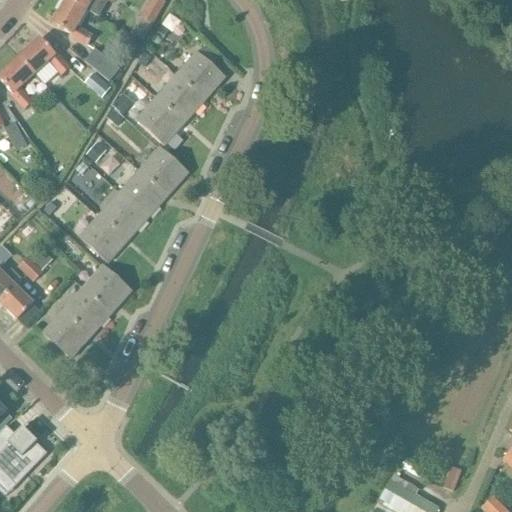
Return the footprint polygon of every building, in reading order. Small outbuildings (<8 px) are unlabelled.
[(65,0),(65,1),(86,13),(97,19),(107,1),(112,4),(114,0),(65,0)] [(151,26),(154,22),(164,4),(156,0),(151,0),(140,19),(130,37),(141,44),(151,26)] [(76,29),(86,13),(65,1),(52,25),(71,36),(70,38),(87,48),(92,38),(76,29)] [(160,26),(153,39),(162,43),(169,31),(160,26)] [(40,40),(18,60),(34,77),(48,64),(60,78),(69,70),(56,55),(54,56),(40,40)] [(107,48),(101,56),(94,51),(84,64),(109,84),(120,71),(119,70),(125,62),(107,48)] [(146,51),(137,66),(144,69),(153,55),(146,51)] [(223,81),(224,80),(196,55),(176,78),(204,103),(205,103),(200,99),(208,90),(213,92),(223,81)] [(10,97),(24,112),(32,104),(19,91),(34,77),(18,60),(0,76),(0,82),(12,95),(10,97)] [(93,76),(84,85),(100,99),(109,89),(93,76)] [(204,103),(176,78),(156,99),(180,121),(189,112),(193,114),(203,103),(204,103)] [(123,96),(112,108),(122,117),(133,105),(123,96)] [(172,131),(180,121),(156,99),(136,122),(165,148),(165,147),(165,146),(175,135),(172,131)] [(113,111),(106,119),(116,129),(124,120),(113,111)] [(17,125),(4,132),(9,140),(22,133),(17,125)] [(105,153),(96,145),(86,157),(95,165),(105,153)] [(187,176),(172,163),(159,151),(139,173),(163,195),(171,185),(176,188),(186,177),(187,177),(187,176)] [(119,195),(147,220),(158,209),(155,204),(163,195),(139,173),(119,195)] [(137,232),(147,220),(119,195),(99,217),(124,239),(132,229),(137,232)] [(21,203),(14,209),(23,218),(29,212),(29,211),(35,205),(29,199),(23,205),(21,203)] [(56,209),(50,204),(43,212),(49,218),(56,209)] [(115,248),(124,239),(99,217),(79,240),(108,265),(109,264),(108,264),(118,253),(115,248)] [(34,266),(25,277),(33,284),(42,274),(41,273),(52,262),(45,255),(34,266)] [(25,277),(34,266),(27,259),(17,269),(25,277)] [(83,290),(107,312),(115,303),(119,306),(130,294),(130,295),(131,294),(102,268),(83,290)] [(0,301),(14,288),(21,281),(11,271),(4,278),(0,274),(0,301)] [(14,288),(0,301),(0,305),(17,322),(32,306),(14,288)] [(107,312),(83,290),(63,312),(87,334),(95,325),(100,328),(110,316),(110,317),(111,316),(107,312)] [(78,344),(87,334),(63,312),(42,335),(71,361),(72,360),(71,360),(81,348),(78,344)] [(5,428),(0,433),(0,473),(15,488),(46,456),(35,445),(36,444),(21,430),(14,437),(5,428)] [(511,451),(502,460),(511,471),(511,451)] [(442,489),(453,493),(461,472),(451,468),(442,489)] [(437,511),(438,511),(421,501),(415,498),(418,491),(406,484),(394,477),(390,484),(381,501),(382,501),(375,511),(437,511)] [(480,511),(505,511),(490,497),(478,510),(480,511)]
